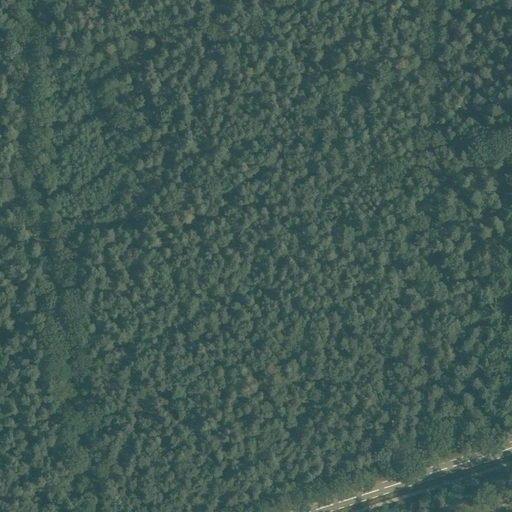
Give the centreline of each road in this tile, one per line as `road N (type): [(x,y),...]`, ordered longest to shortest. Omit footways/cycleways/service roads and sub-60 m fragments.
road 1 (track): [(423,440),(424,170)]
road 2 (track): [(50,260),(99,511)]
road 3 (track): [(33,11),(21,107),(50,260)]
road 4 (secondary): [(308,511),(511,449)]
road 5 (track): [(424,170),(428,0)]
